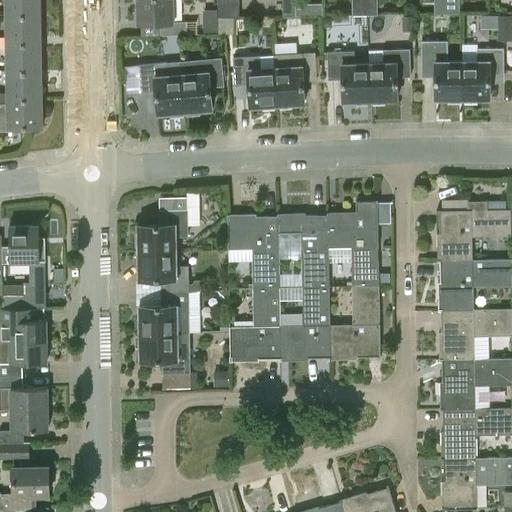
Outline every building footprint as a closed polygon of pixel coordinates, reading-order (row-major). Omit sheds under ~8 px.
[(5,0),(6,15),(41,14),(40,0),(5,0)] [(172,0),(136,0),(137,24),(158,24),(158,36),(186,36),(186,23),(173,23),(172,0)] [(282,0),(283,16),(296,16),(295,0),(282,0)] [(364,0),(364,15),(378,15),(377,0),(364,0)] [(434,0),(435,15),(445,15),(445,0),(434,0)] [(445,0),(445,15),(459,15),(459,0),(445,0)] [(239,17),(239,6),(218,7),(218,17),(239,17)] [(41,14),(6,15),(6,37),(7,43),(41,42),(41,14)] [(499,27),(499,40),(511,39),(511,14),(499,15),(499,27)] [(413,15),(402,16),(403,31),(413,30),(413,15)] [(218,31),(218,34),(234,33),(234,17),(218,17),(218,31)] [(327,26),(331,22),(331,18),(323,18),(323,26),(327,26)] [(7,43),(6,37),(0,37),(0,48),(7,49),(7,71),(42,70),(41,42),(7,43)] [(434,101),(462,100),(462,62),(446,62),(446,41),(421,41),(421,77),(434,77),(434,101)] [(383,64),(368,64),(369,102),(396,101),(395,79),(410,78),(409,51),(382,52),(383,64)] [(477,62),(462,62),(462,100),(488,100),(488,77),(502,77),(502,51),(477,51),(477,62)] [(342,103),(369,102),(368,64),(354,65),(353,52),(327,53),(328,81),(342,80),(342,103)] [(274,56),(274,68),(277,106),(303,104),(302,82),(316,81),(314,53),(274,56)] [(249,107),(277,106),(274,68),(260,69),(259,57),(233,58),(235,86),(248,85),(249,107)] [(180,63),(181,75),(184,112),(212,110),(211,106),(229,104),(228,87),(224,87),(222,59),(180,63)] [(158,115),(184,112),(181,75),(168,76),(167,64),(140,66),(142,94),(156,93),(158,115)] [(42,70),(7,71),(8,91),(0,91),(0,93),(8,94),(8,100),(42,99),(42,70)] [(0,130),(11,130),(12,129),(28,129),(28,127),(43,127),(42,99),(8,100),(8,94),(0,93),(0,130)] [(138,226),(138,253),(177,253),(177,238),(188,238),(188,192),(159,193),(160,226),(138,226)] [(438,261),(510,260),(510,259),(471,260),(471,236),(510,235),(510,210),(487,210),(487,200),(469,200),(469,198),(466,198),(467,211),(437,211),(438,261)] [(357,214),(329,214),(329,249),(354,249),(354,286),(379,286),(378,201),(357,202),(357,214)] [(329,214),(279,215),(279,246),(279,250),(304,250),(305,287),(329,287),(329,249),(329,214)] [(229,251),(253,251),(254,289),(280,288),(279,250),(279,246),(279,215),(228,216),(229,251)] [(24,282),(24,308),(42,308),(46,308),(44,238),(39,238),(38,226),(9,226),(9,255),(2,256),(2,258),(2,263),(31,263),(32,282),(24,282)] [(177,253),(138,253),(139,280),(160,280),(161,293),(189,293),(189,267),(177,267),(177,253)] [(438,261),(438,310),(511,309),(511,308),(472,309),(472,286),(511,285),(510,260),(438,261)] [(192,284),(189,284),(189,293),(204,293),(204,281),(194,281),(192,284)] [(354,286),(355,325),(329,325),(330,361),(380,360),(379,286),(354,286)] [(305,287),(305,326),(280,326),(280,361),(330,361),(329,325),(329,287),(305,287)] [(280,361),(280,326),(280,288),(254,289),(255,327),(230,327),(230,362),(280,361)] [(139,306),(139,334),(190,333),(189,293),(161,293),(161,306),(139,306)] [(0,342),(46,342),(46,320),(43,320),(42,308),(24,308),(0,308),(0,342)] [(438,310),(439,360),(511,359),(511,358),(473,359),(473,335),(511,335),(511,309),(438,310)] [(229,332),(229,323),(220,323),(220,332),(229,332)] [(190,348),(190,333),(139,334),(140,361),(162,361),(162,374),(190,374),(190,348)] [(46,342),(0,342),(0,376),(23,376),(22,364),(47,363),(46,342)] [(511,359),(439,360),(440,410),(511,408),(511,407),(474,408),(474,401),(474,386),(511,385),(511,359)] [(213,371),(214,385),(228,385),(228,371),(213,371)] [(0,408),(12,408),(12,410),(48,409),(47,387),(23,387),(23,376),(0,376),(0,408)] [(511,408),(440,410),(441,459),(511,458),(511,457),(475,458),(475,434),(511,433),(511,408)] [(48,409),(12,410),(12,432),(0,431),(0,443),(23,443),(23,431),(48,431),(48,409)] [(3,447),(3,460),(33,461),(33,447),(3,447)] [(476,484),(511,483),(511,458),(441,459),(441,509),(476,509),(476,484)] [(4,510),(31,510),(31,496),(50,496),(49,467),(14,468),(14,495),(0,495),(0,510),(4,510)] [(340,501),(343,511),(395,511),(387,486),(340,501)] [(511,511),(511,491),(503,491),(503,507),(504,507),(504,511),(511,511)] [(343,511),(340,501),(301,511),(343,511)]
